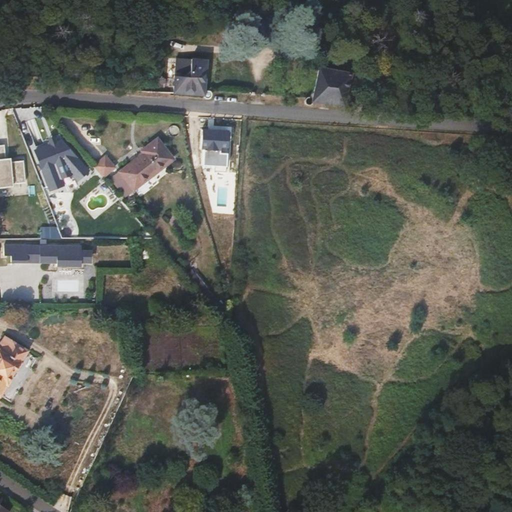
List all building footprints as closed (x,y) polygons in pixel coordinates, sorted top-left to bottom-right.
[(207,62),(195,61),(177,60),(174,93),(177,93),(205,95),(207,62)] [(345,105),(354,75),(330,73),(332,68),(327,67),(325,73),(320,73),(309,102),(345,105)] [(232,131),(206,130),(205,150),(206,150),(206,166),(217,167),(216,171),(228,172),(228,167),(230,168),(232,131)] [(158,172),(177,158),(162,137),(146,150),(150,156),(145,159),(143,156),(123,171),(138,191),(157,177),(158,172)] [(91,176),(58,141),(28,154),(48,200),(71,191),(91,176)] [(126,164),(115,151),(103,158),(114,173),(126,164)] [(0,190),(24,189),(21,153),(0,154),(0,190)] [(87,268),(87,246),(4,245),(4,266),(87,268)] [(143,258),(151,258),(150,248),(142,249),(143,258)] [(198,295),(206,290),(195,269),(186,274),(198,295)] [(0,392),(3,395),(29,354),(4,338),(0,343),(0,392)]
